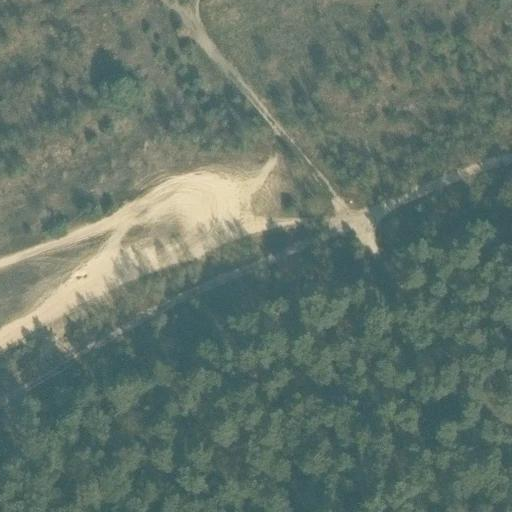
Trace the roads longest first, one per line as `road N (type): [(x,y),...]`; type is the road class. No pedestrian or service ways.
road 1 (track): [(0,395),(179,303),(353,227)]
road 2 (track): [(164,0),(353,227)]
road 3 (track): [(387,272),(511,438)]
road 4 (track): [(511,163),(353,227)]
